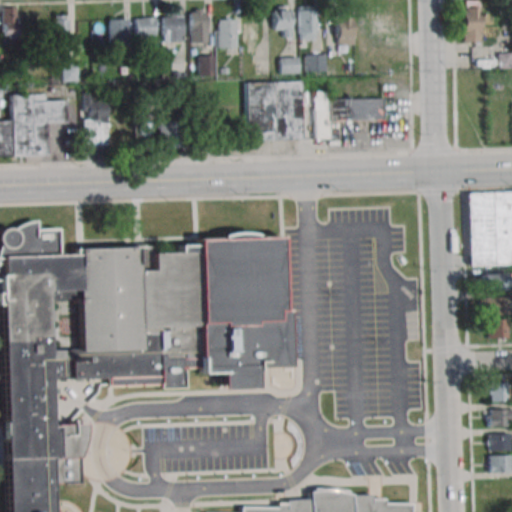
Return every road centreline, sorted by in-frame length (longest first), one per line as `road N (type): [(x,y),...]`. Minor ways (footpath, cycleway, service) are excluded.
road 1 (secondary): [(0,184),(511,167)]
road 2 (residential): [(450,511),(439,170)]
road 3 (residential): [(439,170),(430,0)]
